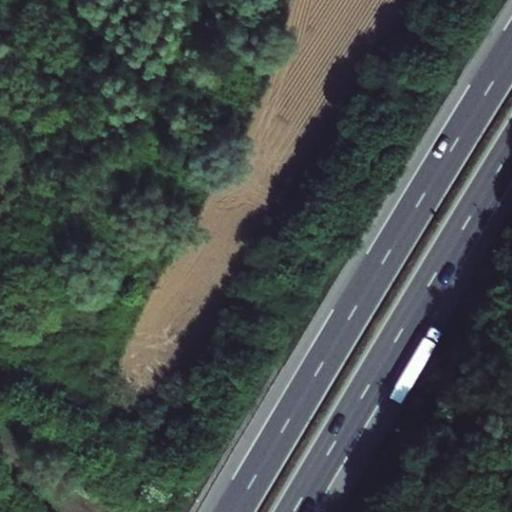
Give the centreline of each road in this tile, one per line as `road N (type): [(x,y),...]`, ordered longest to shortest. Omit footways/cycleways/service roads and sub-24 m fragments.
road 1 (trunk): [(511,50),(231,511)]
road 2 (trunk): [(291,511),(511,146)]
